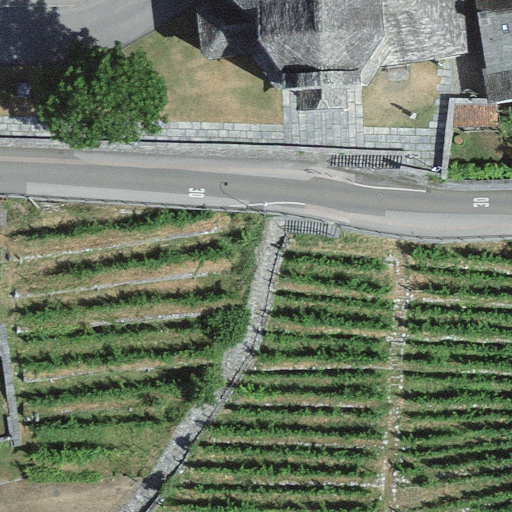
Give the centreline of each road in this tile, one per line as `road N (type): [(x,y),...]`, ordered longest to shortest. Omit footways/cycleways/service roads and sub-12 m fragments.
road 1 (residential): [(0,165),(511,206)]
road 2 (residential): [(0,32),(60,30),(138,0)]
